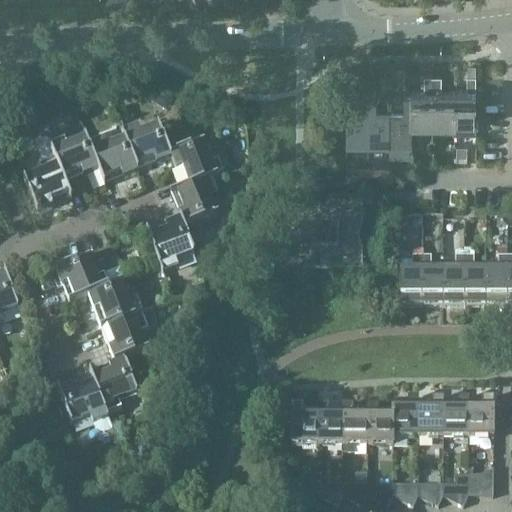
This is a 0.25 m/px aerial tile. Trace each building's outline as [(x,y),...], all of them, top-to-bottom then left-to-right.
[(411,126),(432,126),(432,76),(423,76),(423,91),(410,91),(410,98),(410,126),(411,126)] [(440,76),(432,76),(432,126),(453,126),(453,91),(440,91),(440,76)] [(466,91),(453,91),(453,126),(475,126),(475,76),(466,76),(466,91)] [(345,147),(367,147),(367,98),(360,98),(360,112),(345,112),(345,147)] [(375,98),(367,98),(367,147),(389,147),(389,112),(375,112),(375,98)] [(403,112),(389,112),(389,147),(411,147),(411,126),(410,126),(410,98),(403,98),(403,112)] [(137,176),(170,163),(171,163),(170,159),(170,158),(158,128),(139,135),(136,129),(121,135),(123,142),(137,176)] [(45,131),(35,134),(40,145),(49,141),(45,131)] [(65,187),(97,174),(98,174),(89,148),(88,148),(85,140),(66,147),(64,140),(48,146),(54,161),(65,187)] [(103,142),(89,148),(98,174),(97,174),(103,189),(137,176),(123,142),(106,149),(103,142)] [(170,163),(182,193),(211,182),(224,177),(218,161),(211,164),(203,145),(170,158),(170,159),(171,163),(170,163)] [(71,202),(65,187),(54,161),(39,167),(42,174),(23,181),(37,216),(71,202)] [(169,198),(179,222),(184,232),(184,231),(217,218),(210,199),(217,197),(211,182),(182,193),(169,198)] [(361,204),(310,204),(310,226),(310,250),(310,271),(361,271),(361,204)] [(194,256),(184,231),(184,232),(179,222),(146,235),(162,276),(178,270),(175,263),(194,256)] [(399,309),(421,309),(421,258),(412,258),(412,272),(399,272),(399,309)] [(421,258),(421,309),(442,309),(442,272),(430,272),(430,258),(421,258)] [(454,272),(442,272),(442,309),(464,309),(464,258),(454,258),(454,272)] [(464,258),(464,309),(485,309),(485,272),(473,272),(473,258),(464,258)] [(497,272),(485,272),(485,309),(506,309),(506,258),(497,258),(497,272)] [(68,307),(87,300),(110,292),(104,277),(97,280),(89,259),(55,273),(68,307)] [(0,276),(0,324),(1,324),(0,320),(0,316),(18,310),(4,275),(0,276)] [(100,333),(141,317),(136,303),(129,306),(122,287),(110,292),(87,300),(100,333)] [(147,332),(141,317),(100,333),(113,366),(123,363),(148,353),(141,334),(147,332)] [(137,396),(123,363),(113,366),(88,376),(90,380),(91,380),(106,417),(121,411),(118,404),(137,396)] [(108,421),(106,417),(91,380),(90,380),(57,394),(71,428),(89,421),(92,427),(108,421)] [(417,440),(417,405),(417,402),(406,402),(406,405),(391,405),(391,413),(392,413),(392,440),(417,440)] [(417,405),(417,440),(442,440),(442,405),(442,402),(431,402),(431,405),(417,405)] [(456,405),(442,405),(442,440),(467,440),(467,406),(467,403),(456,403),(456,405)] [(482,406),(467,406),(467,440),(494,440),(494,410),(493,410),(493,403),(482,403),(482,406)] [(290,448),(317,448),(317,413),(302,413),(302,410),(291,410),(291,418),(290,418),(290,448)] [(317,448),(342,449),(342,413),(328,413),(328,410),(317,410),(317,413),(317,448)] [(342,410),(342,413),(342,449),(367,449),(367,413),(353,413),(353,410),(342,410)] [(367,410),(367,413),(367,449),(392,449),(392,440),(392,413),(391,413),(378,413),(378,410),(367,410)] [(477,478),(466,478),(467,500),(492,500),(492,472),(477,478)] [(453,488),(441,488),(442,500),(462,510),(467,500),(466,478),(453,478),(453,488)] [(312,509),(316,499),(316,487),(291,487),(291,509),(312,509)] [(337,509),(341,499),(341,487),(316,487),(316,499),(337,509)] [(341,499),(362,510),(366,499),(366,487),(341,487),(341,499)] [(391,487),(366,487),(366,499),(387,510),(391,500),(391,487)] [(416,488),(391,487),(391,500),(412,510),(417,500),(416,488)] [(416,488),(417,500),(437,510),(442,500),(441,488),(416,488)]
